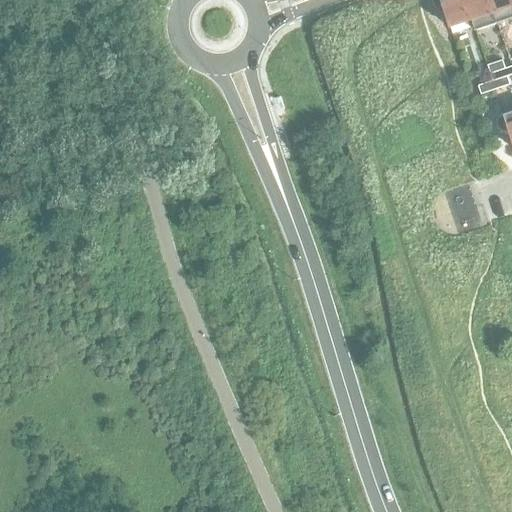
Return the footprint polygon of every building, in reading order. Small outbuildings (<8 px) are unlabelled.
[(465,0),(431,0),(432,0),(432,2),(433,3),(433,5),(434,6),(436,7),(437,8),(438,8),(440,8),(442,8),(443,8),(450,27),(471,20),(475,30),(465,0)] [(497,23),(489,0),(465,0),(475,30),(497,23)] [(511,0),(489,0),(497,23),(511,17),(511,0)] [(502,60),(487,65),(490,73),(505,68),(502,60)] [(507,75),(492,80),(495,89),(510,84),(507,75)] [(473,96),(495,89),(492,80),(470,88),(473,96)] [(497,121),(497,122),(497,124),(498,126),(498,127),(499,128),(501,129),(502,130),(504,130),(505,131),(507,131),(508,130),(511,141),(511,100),(511,102),(511,104),(511,110),(503,114),(501,115),(500,115),(499,117),(498,118),(497,119),(497,121)]
